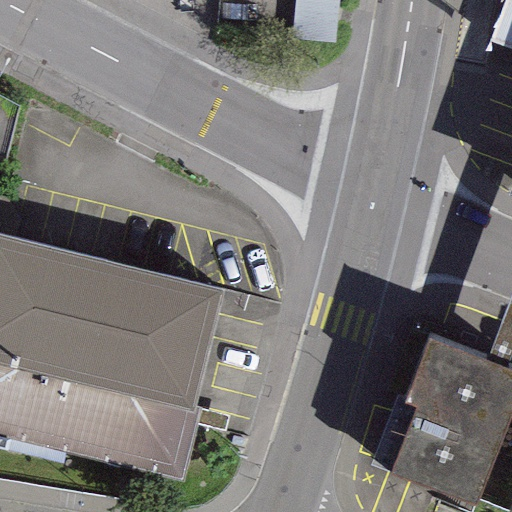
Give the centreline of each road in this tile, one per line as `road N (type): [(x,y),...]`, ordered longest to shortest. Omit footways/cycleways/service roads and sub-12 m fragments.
road 1 (tertiary): [(376,200),(0,4)]
road 2 (tertiary): [(292,511),(376,200)]
road 3 (tertiary): [(376,200),(412,0)]
road 4 (tertiary): [(511,265),(376,200)]
